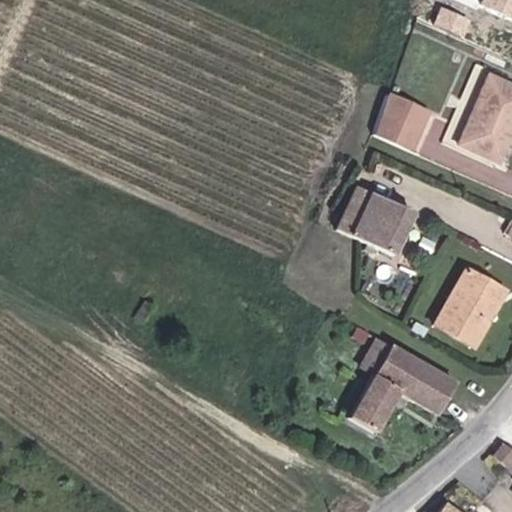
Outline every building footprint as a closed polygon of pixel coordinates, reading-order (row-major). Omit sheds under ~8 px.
[(511,0),(481,0),(480,3),(511,15),(511,0)] [(511,130),(511,103),(482,90),(452,157),(492,174),(511,130)] [(398,123),(405,108),(385,99),(369,135),(413,154),(422,134),(398,123)] [(398,123),(422,134),(428,119),(405,108),(398,123)] [(414,221),(360,192),(338,234),(393,263),(414,221)] [(477,317),(491,290),(461,273),(432,326),(473,349),(488,323),(477,317)] [(477,317),(488,323),(502,296),(491,290),(477,317)] [(391,349),(354,426),(380,439),(400,398),(440,418),(457,384),(391,349)] [(480,511),(454,491),(437,511),(480,511)]
